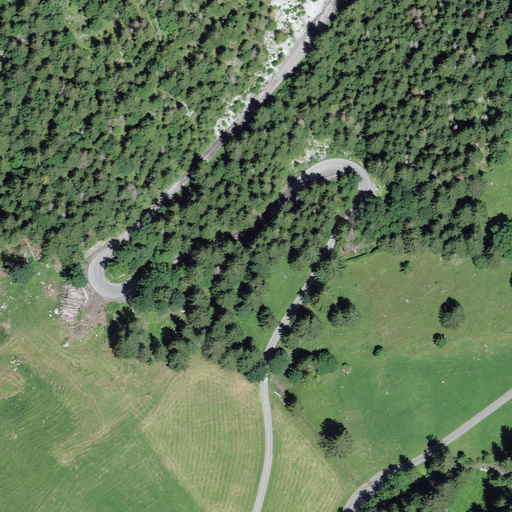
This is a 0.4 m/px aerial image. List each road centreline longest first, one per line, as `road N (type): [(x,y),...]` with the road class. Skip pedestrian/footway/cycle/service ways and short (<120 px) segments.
road 1 (track): [(255,511),(267,463),(268,349),(355,214),(362,177),(335,163),(316,169),(288,187),(270,221),(243,241),(124,291),(103,290),(93,268),(276,80),(334,0)]
road 2 (unclassified): [(346,511),(367,487),(511,393)]
